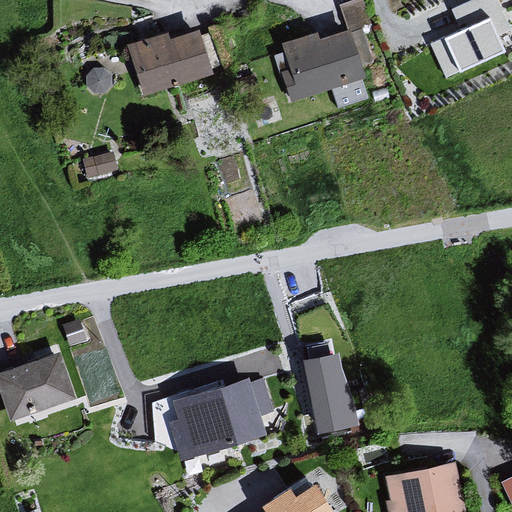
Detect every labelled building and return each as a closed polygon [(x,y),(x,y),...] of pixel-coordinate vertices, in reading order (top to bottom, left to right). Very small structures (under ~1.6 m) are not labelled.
[(490,17),(430,44),(446,78),(505,52),(490,17)] [(310,35),(275,44),(289,103),(360,79),(342,30),(313,40),(310,35)] [(159,35),(121,46),(134,98),(207,71),(193,34),(162,38),(159,35)] [(86,173),(118,168),(116,152),(83,156),(86,173)] [(52,352),(0,369),(0,411),(4,422),(68,402),(52,352)] [(338,354),(304,360),(318,433),(357,425),(353,394),(342,371),(338,354)] [(163,401),(169,420),(162,422),(174,461),(261,434),(257,420),(269,416),(258,380),(242,385),(239,377),(163,401)] [(457,511),(444,460),(378,477),(386,511),(457,511)] [(511,468),(501,473),(511,500),(511,468)] [(322,511),(304,479),(251,509),(253,511),(322,511)]
